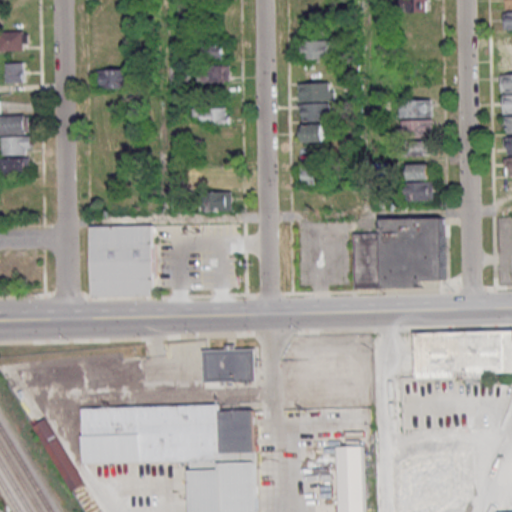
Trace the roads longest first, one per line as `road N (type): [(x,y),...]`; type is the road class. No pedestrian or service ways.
road 1 (tertiary): [(0,321),(511,307)]
road 2 (residential): [(259,0),(268,316)]
road 3 (residential): [(469,309),(463,0)]
road 4 (residential): [(64,240),(58,0)]
